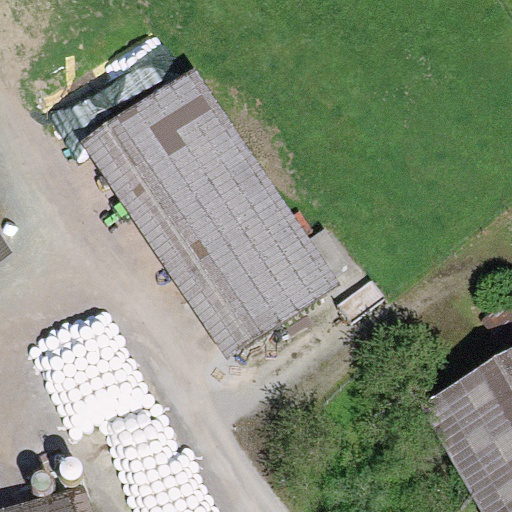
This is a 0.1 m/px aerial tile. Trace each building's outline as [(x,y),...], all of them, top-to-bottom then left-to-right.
[(94,170),(225,375),(333,306),(202,101),(94,170)] [(0,277),(13,269),(0,247),(0,277)] [(484,511),(511,511),(511,351),(421,403),(484,511)] [(209,511),(165,381),(92,405),(127,511),(209,511)] [(86,511),(79,491),(17,511),(86,511)]
